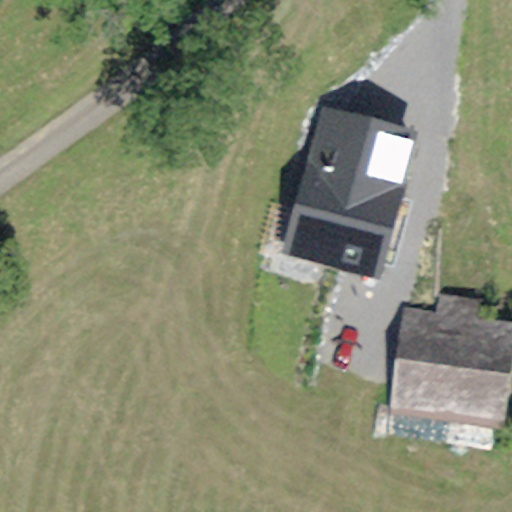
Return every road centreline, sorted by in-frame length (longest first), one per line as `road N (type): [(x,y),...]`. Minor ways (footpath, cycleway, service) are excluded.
road 1 (unclassified): [(0,178),(153,68),(226,0)]
road 2 (track): [(452,0),(420,261)]
